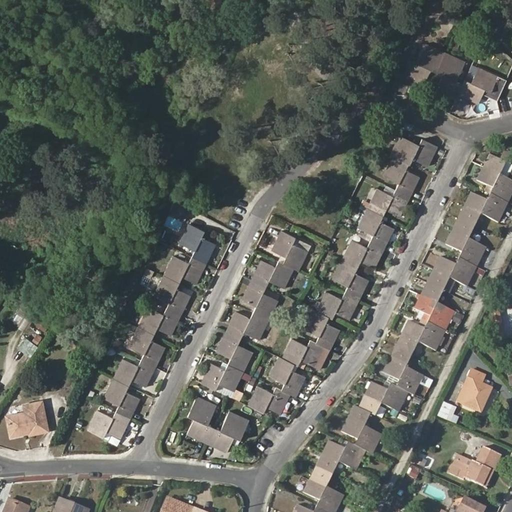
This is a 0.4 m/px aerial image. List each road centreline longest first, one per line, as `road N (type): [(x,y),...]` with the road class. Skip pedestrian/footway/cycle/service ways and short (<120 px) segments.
road 1 (residential): [(466,138),(396,108),(356,112),(334,130),(253,221),(136,468)]
road 2 (residential): [(260,478),(376,324),(466,138)]
road 3 (residential): [(0,464),(136,468)]
road 4 (residential): [(136,468),(260,478)]
